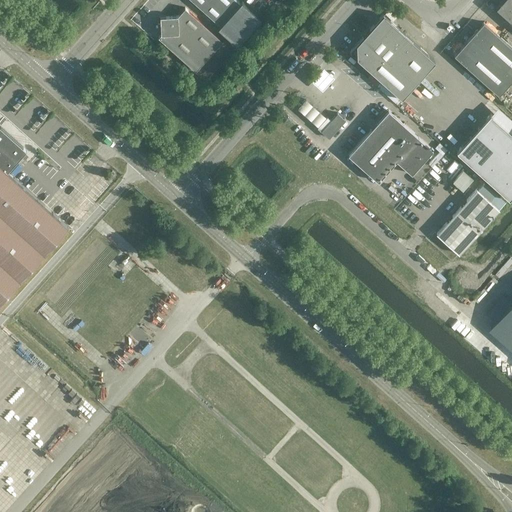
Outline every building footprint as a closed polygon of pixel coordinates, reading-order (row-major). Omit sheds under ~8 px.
[(192,0),(220,25),(240,2),(237,0),(192,0)] [(511,0),(502,0),(496,7),(511,20),(510,21),(511,22),(511,0)] [(160,16),(161,24),(161,34),(158,37),(196,70),(222,40),(185,7),(178,15),(160,16)] [(384,14),(351,52),(403,99),(436,61),(384,14)] [(500,95),(511,80),(511,47),(483,22),(455,54),(500,95)] [(322,90),(334,77),(323,67),(311,80),(322,90)] [(433,150),(388,110),(348,155),(378,181),(396,160),(411,173),(433,150)] [(329,137),(345,119),(337,112),(331,120),(327,116),(318,127),(329,137)] [(457,150),(509,198),(511,195),(511,132),(491,113),(457,150)] [(26,150),(0,125),(0,302),(68,226),(60,219),(7,171),(26,150)] [(427,157),(434,163),(448,148),(440,140),(434,147),(435,147),(427,157)] [(453,181),(463,190),(474,177),(463,168),(453,181)] [(116,173),(112,170),(108,175),(112,178),(116,173)] [(438,232),(460,252),(461,252),(500,207),(478,187),(438,232)] [(511,304),(491,328),(506,341),(502,346),(511,354),(511,304)] [(12,478),(8,475),(1,484),(18,496),(30,479),(23,473),(26,469),(20,466),(16,471),(17,471),(12,478)] [(179,511),(142,480),(112,511),(179,511)]
